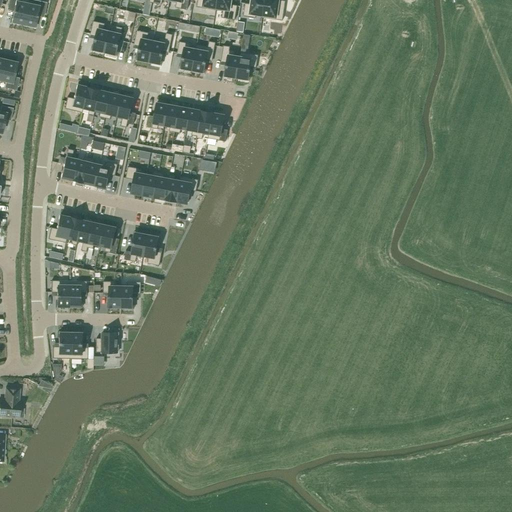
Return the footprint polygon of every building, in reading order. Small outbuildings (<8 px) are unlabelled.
[(21,23),(23,24),(28,2),(22,1),(21,0),(8,0),(7,7),(14,8),(12,17),(11,17),(10,22),(20,25),(21,23)] [(28,0),(28,2),(23,24),(25,25),(25,26),(36,28),(37,23),(36,22),(37,13),(44,15),(47,3),(34,0),(28,0)] [(168,0),(169,1),(174,1),(173,7),(179,8),(180,0),(168,0)] [(205,0),(204,12),(209,13),(210,7),(216,8),(217,0),(205,0)] [(217,0),(216,8),(222,9),(221,15),(226,16),(228,0),(217,0)] [(254,0),(251,20),(257,21),(257,15),(263,16),(265,0),(254,0)] [(265,0),(263,16),(269,16),(268,22),(273,23),(276,0),(265,0)] [(93,21),(91,34),(97,35),(95,44),(94,44),(93,49),(103,51),(104,50),(106,51),(110,31),(105,30),(106,24),(93,21)] [(110,31),(106,51),(108,51),(108,52),(119,55),(120,49),(119,49),(120,40),(127,41),(130,29),(117,26),(116,32),(110,31)] [(136,30),(134,43),(140,44),(139,52),(137,52),(137,58),(147,60),(147,59),(150,59),(153,39),(148,38),(149,32),(136,30)] [(153,39),(150,59),(152,59),(152,61),(163,63),(164,57),(163,57),(164,48),(171,49),(173,37),(160,35),(159,40),(153,39)] [(179,38),(177,50),(183,51),(182,60),(180,60),(180,66),(190,67),(190,66),(193,66),(196,46),(190,46),(191,40),(179,38)] [(196,46),(193,66),(195,67),(195,68),(206,70),(207,64),(206,64),(207,55),(213,56),(215,44),(203,42),(202,47),(196,46)] [(221,45),(220,57),(226,58),(225,67),(224,67),(223,73),(234,74),(234,73),(236,73),(239,53),(233,52),(234,46),(221,45)] [(239,53),(236,73),(239,73),(238,75),(249,76),(250,70),(249,70),(250,61),(257,62),(258,50),(246,48),(245,54),(239,53)] [(5,60),(0,80),(6,81),(4,88),(16,90),(19,78),(13,77),(16,63),(5,60)] [(67,97),(64,109),(83,113),(84,108),(88,89),(77,86),(74,99),(67,97)] [(88,89),(84,108),(89,109),(88,114),(94,115),(99,91),(88,89)] [(99,91),(94,115),(94,116),(95,110),(101,112),(99,117),(105,118),(110,94),(99,91)] [(110,94),(105,118),(110,119),(111,117),(116,118),(121,96),(110,94)] [(121,96),(116,118),(122,119),(121,126),(126,127),(127,123),(133,125),(136,113),(130,112),(133,99),(121,96)] [(148,115),(146,127),(158,129),(159,124),(164,125),(168,105),(156,103),(154,116),(148,115)] [(168,105),(164,125),(170,126),(169,131),(175,132),(179,107),(168,105)] [(0,132),(2,133),(4,119),(10,121),(13,108),(1,106),(0,110),(0,132)] [(179,107),(175,132),(180,133),(181,128),(187,129),(190,110),(179,107)] [(190,110),(187,129),(192,130),(192,135),(197,136),(202,112),(190,110)] [(202,112),(197,136),(202,139),(203,134),(208,135),(208,138),(213,114),(202,112)] [(213,114),(208,138),(225,141),(228,130),(222,129),(224,116),(213,114)] [(67,149),(61,177),(73,180),(77,160),(77,158),(72,157),(73,150),(67,149)] [(77,160),(73,180),(83,182),(89,158),(84,157),(83,162),(77,160)] [(89,158),(83,182),(95,185),(99,165),(93,164),(95,159),(89,158)] [(99,165),(95,185),(106,187),(109,175),(115,176),(118,164),(106,162),(105,164),(100,163),(99,165)] [(128,166),(126,178),(134,179),(131,193),(143,195),(147,173),(141,172),(141,169),(128,166)] [(147,173),(143,195),(154,197),(158,172),(153,171),(152,176),(147,175),(147,173)] [(158,172),(154,197),(165,199),(170,174),(169,174),(168,179),(163,178),(164,173),(158,172)] [(170,174),(165,199),(176,201),(181,176),(180,176),(180,182),(174,181),(175,175),(170,174)] [(181,176),(176,201),(188,203),(190,190),(196,191),(198,180),(181,176)] [(71,199),(70,207),(83,208),(84,201),(71,199)] [(51,227),(48,239),(65,243),(66,238),(71,218),(59,216),(56,229),(51,227)] [(71,218),(66,238),(72,239),(71,244),(76,245),(82,221),(71,218)] [(82,221),(76,245),(77,245),(78,240),(83,241),(81,250),(87,252),(88,248),(93,223),(82,221)] [(93,223),(88,248),(93,249),(94,244),(100,245),(104,226),(93,223)] [(104,226),(100,245),(106,246),(104,251),(116,254),(118,247),(112,245),(116,228),(104,226)] [(126,245),(123,258),(136,260),(137,255),(143,256),(147,236),(145,235),(145,234),(134,232),(133,238),(134,238),(132,246),(126,245)] [(147,236),(143,256),(148,257),(147,263),(160,265),(162,252),(156,251),(158,243),(159,243),(160,237),(149,235),(149,236),(147,236)] [(51,281),(51,292),(57,292),(57,302),(56,302),(56,307),(66,308),(66,306),(69,306),(69,281),(51,281)] [(69,281),(69,306),(71,306),(71,308),(82,308),(82,302),(81,302),(81,293),(87,293),(87,281),(69,281)] [(103,281),(103,293),(109,293),(109,303),(107,303),(107,308),(118,308),(118,307),(121,307),(121,285),(115,284),(115,282),(103,281)] [(121,285),(121,307),(123,307),(123,308),(134,309),(134,303),(133,303),(133,293),(141,293),(141,282),(127,282),(127,285),(121,285)] [(53,347),(52,358),(70,359),(71,333),(68,333),(68,332),(58,332),(57,337),(59,337),(59,347),(53,347)] [(71,333),(70,359),(88,359),(88,347),(82,347),(83,338),(84,338),(84,332),(73,332),(73,333),(71,333)] [(96,338),(96,352),(102,352),(102,353),(118,353),(118,333),(102,333),(102,338),(96,338)] [(5,388),(4,398),(5,398),(5,401),(0,400),(0,416),(19,418),(20,402),(18,402),(20,389),(5,388)]
